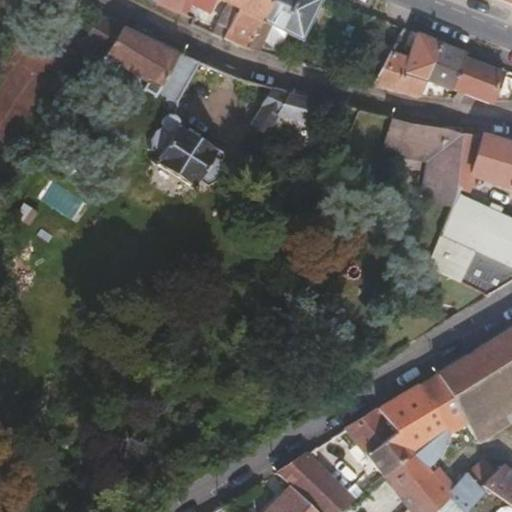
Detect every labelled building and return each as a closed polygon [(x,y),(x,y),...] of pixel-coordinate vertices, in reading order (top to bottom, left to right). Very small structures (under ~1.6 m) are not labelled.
[(0,0),(0,20),(14,0),(0,0)] [(168,0),(166,5),(189,16),(195,5),(240,27),(229,46),(254,55),(282,0),(168,0)] [(282,0),(254,55),(269,60),(271,53),(277,40),(292,47),(307,54),(334,0),(282,0)] [(179,116),(212,65),(109,20),(94,43),(118,55),(107,72),(119,78),(123,73),(151,89),(147,97),(159,104),(170,117),(166,123),(167,128),(147,161),(215,201),(241,161),(183,125),(182,121),(179,116)] [(407,50),(384,93),(408,98),(416,77),(434,85),(452,47),(436,39),(426,35),(417,53),(407,50)] [(287,57),(292,47),(277,40),(271,53),(279,57),(287,57)] [(21,47),(0,92),(0,107),(33,122),(59,64),(21,47)] [(474,56),(452,47),(434,85),(438,87),(457,93),(473,60),(474,56)] [(457,93),(468,98),(492,106),(499,106),(511,79),(511,77),(473,60),(457,93)] [(416,77),(408,98),(431,103),(438,87),(434,85),(416,77)] [(277,142),(291,118),(304,98),(285,91),(259,131),(277,142)] [(331,129),(337,107),(304,98),(291,118),(331,129)] [(458,185),(459,133),(444,129),(411,124),(391,118),(381,155),(400,159),(424,162),(419,203),(451,207),(459,189),(460,185),(458,185)] [(511,148),(475,137),(459,133),(458,185),(460,185),(459,189),(470,193),(475,176),(511,191),(511,148)] [(432,269),(493,305),(511,293),(511,278),(477,258),(480,254),(511,272),(511,222),(473,200),(450,241),(447,239),(445,243),(440,253),(432,269)] [(415,240),(440,253),(445,243),(420,231),(415,240)] [(375,273),(376,270),(375,267),(374,265),(372,263),(369,262),(366,262),(363,263),(361,265),(359,267),(359,270),(359,273),(361,276),(363,278),(366,279),(368,279),(371,278),(374,276),(375,273)] [(397,277),(422,290),(428,276),(404,263),(397,277)] [(511,342),(420,397),(449,439),(453,435),(469,426),(480,444),(484,452),(511,434),(511,427),(511,426),(511,424),(511,342)] [(379,416),(376,418),(397,444),(417,465),(449,439),(420,397),(382,418),(379,416)] [(376,418),(345,442),(368,470),(397,444),(376,418)] [(417,465),(386,492),(402,511),(460,511),(484,489),(475,481),(463,491),(451,502),(429,475),(441,465),(448,456),(450,448),(450,442),(449,439),(417,465)] [(368,470),(386,492),(417,465),(397,444),(368,470)] [(314,461),(279,482),(293,498),(308,511),(362,511),(367,509),(314,461)] [(499,504),(511,490),(511,482),(503,473),(484,489),(499,504)] [(460,511),(492,511),(499,504),(484,489),(460,511)] [(511,511),(511,490),(499,504),(508,511),(511,511)] [(308,511),(293,498),(278,511),(308,511)]
